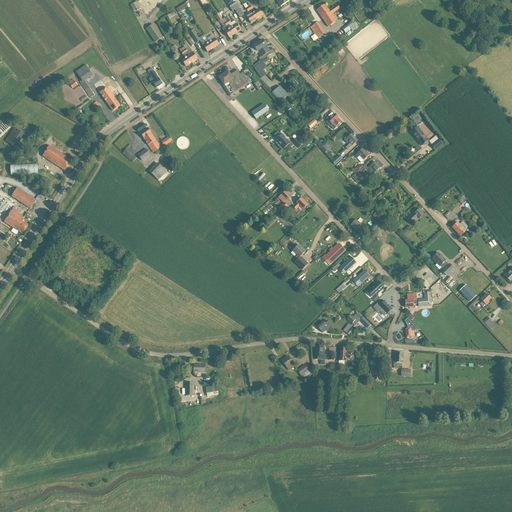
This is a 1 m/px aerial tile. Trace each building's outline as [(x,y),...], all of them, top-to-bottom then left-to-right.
[(337,5),(329,11),(325,4),(317,10),(328,27),(336,21),(332,14),(340,8),(337,5)] [(235,9),(240,17),(244,15),(239,7),(235,9)] [(253,13),(257,20),(262,16),(258,10),(253,13)] [(219,14),(218,14),(222,20),(224,18),(227,22),(229,24),(231,23),(227,16),(225,14),(224,15),(223,13),(223,12),(222,11),(219,14)] [(172,23),(177,21),(172,13),(168,15),(172,23)] [(257,20),(253,13),(250,15),(247,17),(251,23),(257,20)] [(317,22),(310,27),(318,38),(325,33),(317,22)] [(155,43),(163,38),(154,24),(146,29),(155,43)] [(241,30),(237,24),(231,28),(235,34),(241,30)] [(226,35),(227,34),(229,38),(235,34),(231,28),(224,32),(226,35)] [(193,30),(189,33),(196,44),(200,41),(193,30)] [(188,34),(185,36),(192,46),(195,44),(188,34)] [(209,42),(213,48),(219,44),(215,38),(209,42)] [(213,48),(209,42),(207,39),(201,43),(203,46),(208,52),(213,48)] [(271,54),(270,51),(266,46),(267,46),(263,40),(254,46),(254,47),(251,50),(253,53),(254,52),(256,54),(258,52),(261,57),(259,59),(261,61),(253,66),(261,79),(267,75),(263,70),(267,67),(264,64),(269,60),(267,57),(271,54)] [(184,51),(192,63),(198,59),(193,53),(189,47),(186,49),(184,47),(182,48),(184,51)] [(192,63),(184,51),(181,52),(185,58),(182,61),(186,67),(192,63)] [(76,72),(82,80),(80,81),(81,83),(80,84),(90,98),(96,94),(86,80),(89,78),(93,75),(86,65),(76,72)] [(163,84),(152,68),(148,71),(154,81),(153,82),(157,88),(163,84)] [(219,77),(220,79),(224,85),(223,86),(230,96),(247,85),(237,70),(230,74),(228,71),(219,77)] [(78,85),(73,79),(68,83),(73,89),(78,85)] [(288,96),(280,86),(272,93),(280,102),(288,96)] [(107,87),(100,92),(113,111),(120,106),(107,87)] [(265,105),(252,113),(257,120),(269,111),(265,105)] [(412,117),(416,124),(424,120),(420,113),(412,117)] [(334,129),(337,127),(339,125),(338,124),(341,122),(338,118),(338,117),(335,114),(329,120),(333,125),(331,126),(334,129)] [(308,135),(309,134),(313,131),(311,129),(317,123),(314,119),(310,123),(311,124),(309,127),(308,126),(303,129),(308,135)] [(30,133),(32,130),(26,124),(23,127),(30,133)] [(6,141),(16,148),(25,134),(15,127),(6,141)] [(428,140),(418,127),(411,132),(422,146),(422,145),(423,146),(424,146),(425,146),(426,145),(427,144),(427,143),(428,143),(428,142),(428,141),(428,140)] [(140,133),(142,135),(153,153),(161,147),(148,128),(140,133)] [(262,128),(258,131),(264,139),(268,136),(262,128)] [(290,143),(282,134),(276,140),(284,149),(290,143)] [(346,148),(348,150),(358,141),(352,134),(348,137),(347,136),(345,138),(344,138),(344,139),(345,140),(345,141),(347,143),(349,142),(350,143),(346,148)] [(172,140),(169,136),(161,142),(164,146),(172,140)] [(297,140),(296,138),(292,141),(299,148),(304,143),(300,138),(297,140)] [(435,151),(443,144),(439,139),(431,145),(435,151)] [(326,146),(329,144),(326,141),(320,146),(325,152),(328,149),(326,146)] [(72,160),(50,145),(43,156),(65,171),(72,160)] [(360,156),(364,160),(369,155),(363,148),(355,156),(357,158),(360,156)] [(122,153),(126,156),(133,163),(137,158),(126,149),(122,153)] [(142,161),(150,155),(146,149),(138,155),(142,161)] [(332,161),(335,165),(342,158),(339,155),(332,161)] [(10,166),(11,175),(38,174),(37,164),(34,164),(33,161),(26,161),(27,165),(10,166)] [(375,162),(368,168),(365,165),(357,172),(363,178),(364,177),(365,178),(368,176),(367,175),(367,174),(373,181),(375,179),(372,175),(381,167),(375,162)] [(161,183),(166,178),(170,181),(174,177),(170,173),(169,174),(157,163),(149,172),(161,183)] [(36,200),(18,188),(12,196),(30,208),(30,209),(36,200)] [(286,191),(281,195),(287,201),(291,197),(286,191)] [(300,206),(303,210),(308,205),(302,198),(297,203),(293,207),(296,209),(300,206)] [(284,203),(283,203),(278,208),(282,213),(288,207),(284,203)] [(273,208),(270,204),(262,211),(266,215),(273,208)] [(19,213),(20,212),(14,208),(5,222),(23,234),(30,224),(23,219),(26,216),(25,215),(24,217),(19,213)] [(414,219),(416,222),(424,214),(420,209),(409,218),(412,221),(414,219)] [(377,212),(373,216),(380,222),(384,218),(377,212)] [(364,228),(356,220),(351,225),(360,233),(364,228)] [(373,232),(379,226),(377,223),(370,230),(373,232)] [(460,236),(466,232),(457,223),(452,227),(460,236)] [(405,235),(407,238),(413,232),(411,230),(405,235)] [(339,244),(326,257),(331,262),(337,257),(337,258),(345,250),(339,244)] [(297,254),(295,256),(298,259),(300,257),(305,252),(299,245),(293,251),(296,253),(297,254)] [(438,253),(433,258),(444,269),(441,271),(446,276),(454,269),(449,264),(448,265),(445,261),(446,261),(438,253)] [(347,272),(357,263),(351,257),(341,267),(347,272)] [(411,276),(418,269),(415,266),(408,273),(411,276)] [(365,270),(355,280),(360,285),(370,276),(365,270)] [(447,297),(453,292),(441,279),(432,287),(433,288),(441,282),(446,288),(442,291),(447,297)] [(378,282),(370,290),(375,296),(384,288),(378,282)] [(466,285),(460,291),(470,302),(476,296),(466,285)] [(424,299),(418,299),(418,307),(433,306),(431,292),(431,290),(424,291),(424,293),(424,299)] [(407,294),(408,300),(405,301),(406,308),(410,307),(410,309),(414,308),(414,304),(417,304),(416,300),(417,300),(416,294),(407,294)] [(487,294),(481,300),(486,305),(489,302),(488,301),(491,298),(487,294)] [(361,305),(358,302),(355,299),(352,302),(355,305),(358,308),(361,305)] [(387,315),(392,309),(388,304),(387,304),(384,301),(378,307),(376,305),(373,307),(378,312),(382,309),(387,315)] [(355,319),(351,315),(347,319),(355,326),(360,320),(357,318),(355,319)] [(360,320),(368,328),(371,325),(363,317),(360,320)] [(490,330),(496,326),(488,317),(482,322),(490,330)] [(324,323),(322,321),(317,326),(322,333),(326,329),(328,331),(327,331),(328,331),(333,326),(327,320),(324,323)] [(407,322),(408,329),(406,329),(407,337),(414,336),(414,331),(417,330),(416,324),(412,325),(411,321),(407,322)] [(478,330),(470,337),(476,343),(484,336),(478,330)] [(315,359),(325,360),(326,356),(322,356),(323,346),(316,346),(315,359)] [(339,362),(339,364),(344,365),(344,361),(347,362),(347,359),(353,359),(353,353),(347,352),(347,348),(340,348),(339,362)] [(394,353),(393,365),(394,366),(394,368),(399,369),(399,366),(402,366),(403,353),(394,353)] [(282,361),(283,363),(289,370),(295,366),(288,356),(282,361)] [(194,373),(205,373),(205,365),(194,365),(194,373)] [(297,370),(301,375),(304,380),(312,375),(311,370),(308,370),(305,365),(297,370)] [(371,369),(370,375),(374,376),(374,380),(380,380),(381,370),(371,369)] [(186,388),(186,395),(194,396),(194,383),(187,383),(187,388),(186,388)]
